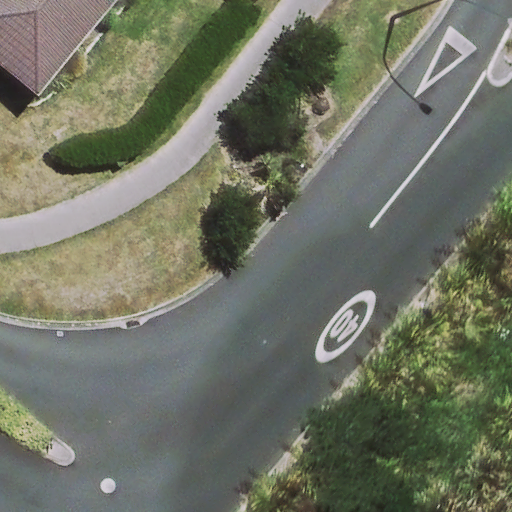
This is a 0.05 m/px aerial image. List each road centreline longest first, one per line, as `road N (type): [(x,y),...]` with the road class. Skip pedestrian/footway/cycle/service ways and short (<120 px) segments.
road 1 (residential): [(136,500),(511,63)]
road 2 (residential): [(0,398),(136,500)]
